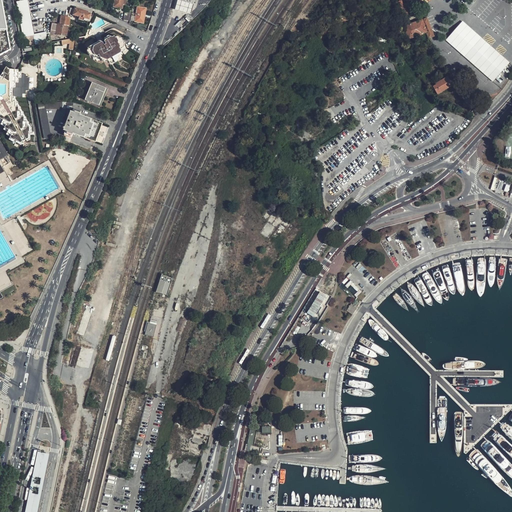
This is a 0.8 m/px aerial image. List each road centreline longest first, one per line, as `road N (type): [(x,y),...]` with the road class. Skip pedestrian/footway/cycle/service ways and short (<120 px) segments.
road 1 (primary): [(227,470),(247,394),(322,266),(346,236),(401,200)]
road 2 (primary): [(412,173),(376,192),(328,236),(262,339),(222,424)]
road 3 (primary): [(34,382),(118,131)]
road 4 (primary): [(118,131),(23,367)]
road 5 (primary): [(118,131),(168,0)]
road 6 (primary): [(511,88),(444,158),(421,169)]
road 7 (primary): [(8,511),(31,393)]
